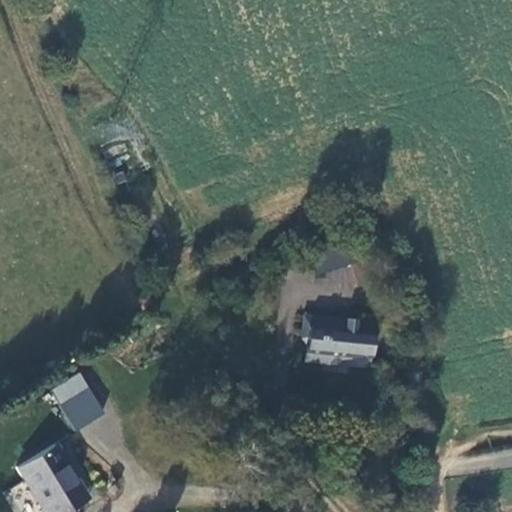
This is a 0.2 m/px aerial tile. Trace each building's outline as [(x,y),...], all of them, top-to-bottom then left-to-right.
[(309,251),(317,277),(351,265),(341,238),(309,251)] [(301,318),(298,341),(306,347),(306,367),(316,367),(326,355),(369,360),(370,352),(375,351),(376,345),(370,345),(372,324),(358,323),(358,321),(340,318),(339,321),(301,318)] [(316,367),(369,373),(369,360),(326,355),(316,367)] [(49,389),(74,431),(104,414),(79,371),(49,389)] [(66,511),(80,504),(72,489),(75,486),(52,447),(14,470),(39,511),(66,511)]
